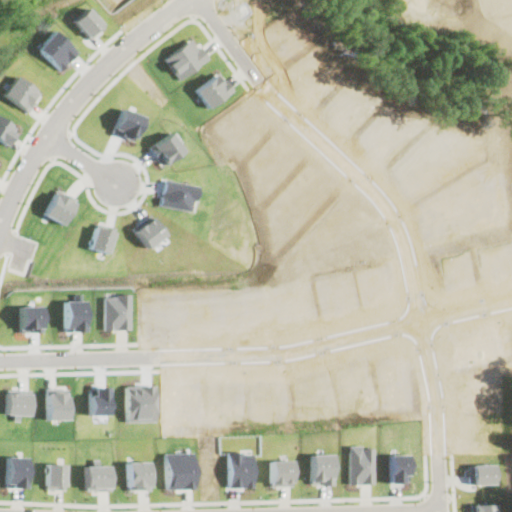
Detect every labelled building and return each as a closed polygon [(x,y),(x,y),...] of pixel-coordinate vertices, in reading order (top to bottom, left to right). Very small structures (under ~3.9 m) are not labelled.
[(86,38),(101,25),(83,6),(69,20),(86,38)] [(58,69),(74,50),(48,29),(32,48),(58,69)] [(177,79),(207,56),(196,42),(193,45),(188,37),(161,57),(177,79)] [(229,90),(216,71),(191,88),(204,107),(229,90)] [(0,93),(25,111),(38,92),(11,74),(0,91),(0,93)] [(132,139),(139,115),(118,108),(110,133),(132,139)] [(0,140),(3,142),(12,124),(0,117),(0,140)] [(158,204),(192,211),(196,185),(163,178),(158,204)] [(74,196),(53,189),(45,215),(65,222),(74,196)] [(115,226),(97,221),(90,247),(108,252),(115,226)] [(103,329),(129,328),(128,292),(102,292),(103,329)] [(63,300),(63,330),(84,330),(83,299),(63,300)] [(156,420),(155,384),(126,385),(127,421),(156,420)] [(69,418),(68,386),(46,386),(47,419),(69,418)] [(5,388),(4,414),(12,414),(12,420),(19,420),(19,414),(30,414),(30,389),(5,388)] [(372,482),(371,446),(346,446),(347,483),(372,482)] [(192,451),(163,452),(164,488),(193,487),(192,451)] [(251,486),(250,451),(225,452),(226,486),(251,486)] [(308,483),(329,482),(329,454),(308,454),(308,483)] [(408,474),(407,454),(388,454),(388,482),(402,482),(402,474),(408,474)] [(25,487),(26,456),(6,455),(5,486),(25,487)] [(290,485),(289,459),(267,460),(267,486),(290,485)] [(45,460),(45,488),(64,489),(65,461),(45,460)] [(127,489),(149,488),(148,460),(125,460),(127,489)] [(84,490),(110,489),(109,464),(83,465),(84,490)] [(494,465),(469,465),(469,483),(494,482),(494,465)]
